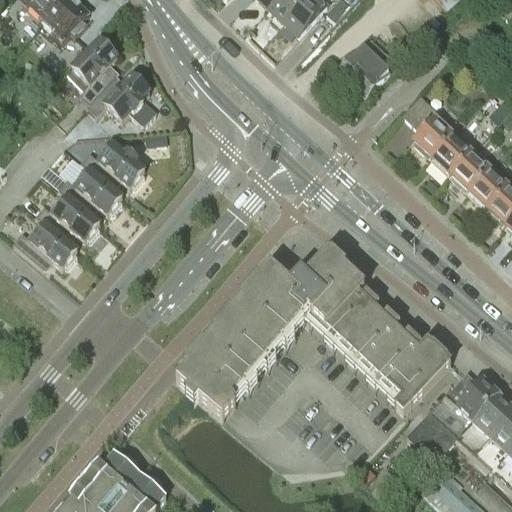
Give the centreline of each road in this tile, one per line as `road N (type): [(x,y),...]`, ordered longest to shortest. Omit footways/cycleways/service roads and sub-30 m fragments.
road 1 (tertiary): [(0,492),(285,162)]
road 2 (tertiary): [(229,110),(229,155),(217,175),(0,432)]
road 3 (secondary): [(458,295),(434,262),(299,139)]
road 4 (secondary): [(285,162),(415,271),(458,295)]
road 5 (secondary): [(299,139),(175,26)]
